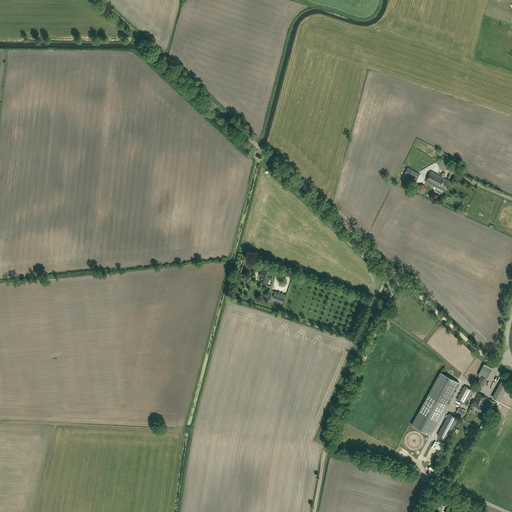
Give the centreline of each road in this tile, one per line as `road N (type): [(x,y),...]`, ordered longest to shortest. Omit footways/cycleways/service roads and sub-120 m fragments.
road 1 (track): [(398,276),(99,0)]
road 2 (track): [(326,446),(398,276)]
road 3 (track): [(508,361),(483,356),(398,276)]
